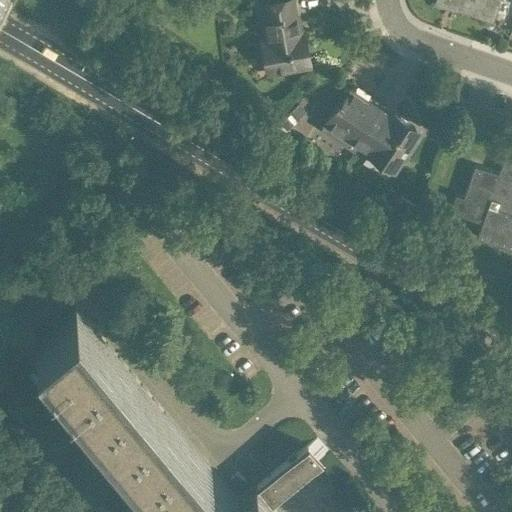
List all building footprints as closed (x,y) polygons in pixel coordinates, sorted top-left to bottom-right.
[(269,40),(262,41),(268,73),(309,65),(303,34),(297,35),(290,0),(287,0),(262,5),(269,40)] [(436,0),(436,2),(492,22),(499,0),(436,0)] [(354,152),(359,145),(381,111),(350,90),(340,103),(336,101),(323,121),(324,122),(319,129),(354,152)] [(290,113),(297,120),(305,111),(298,103),(289,112),(290,113)] [(381,111),(359,145),(369,151),(368,153),(393,170),(409,145),(405,143),(415,128),(394,114),(391,117),(381,111)] [(293,123),(287,116),(280,123),(287,129),(293,123)] [(476,237),(511,249),(511,154),(506,152),(498,173),(474,165),(463,197),(455,194),(449,211),(481,222),(476,237)] [(254,487),(254,488),(238,501),(75,305),(75,304),(34,338),(35,338),(179,511),(274,511),(269,505),(291,487),(322,461),(317,454),(308,443),(254,487)]
